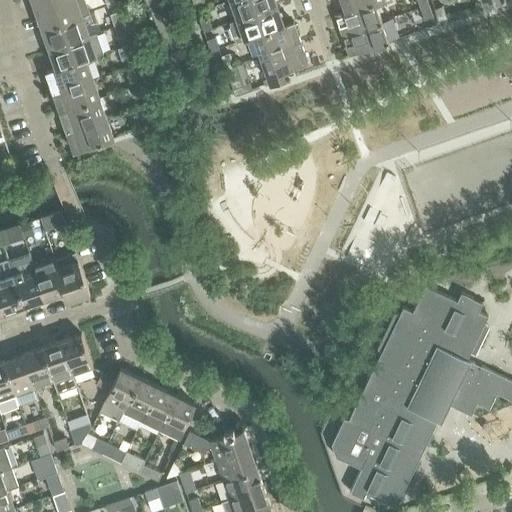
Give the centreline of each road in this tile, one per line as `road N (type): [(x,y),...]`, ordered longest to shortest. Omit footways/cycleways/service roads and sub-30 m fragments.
road 1 (residential): [(287,511),(251,411),(133,354),(122,298)]
road 2 (residential): [(0,342),(122,298)]
